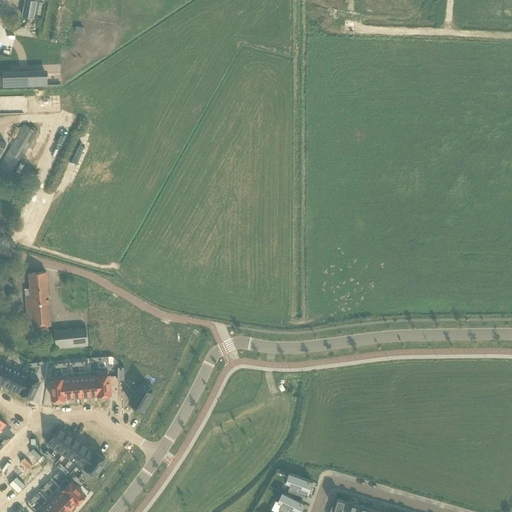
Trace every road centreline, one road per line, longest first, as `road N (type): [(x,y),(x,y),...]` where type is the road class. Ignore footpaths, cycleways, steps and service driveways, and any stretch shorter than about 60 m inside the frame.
road 1 (unclassified): [(511,336),(230,345),(208,364),(158,455)]
road 2 (residential): [(188,321),(83,273),(0,247)]
road 3 (residential): [(429,511),(335,483),(326,485),(314,511)]
road 4 (residential): [(158,455),(94,414),(36,419)]
